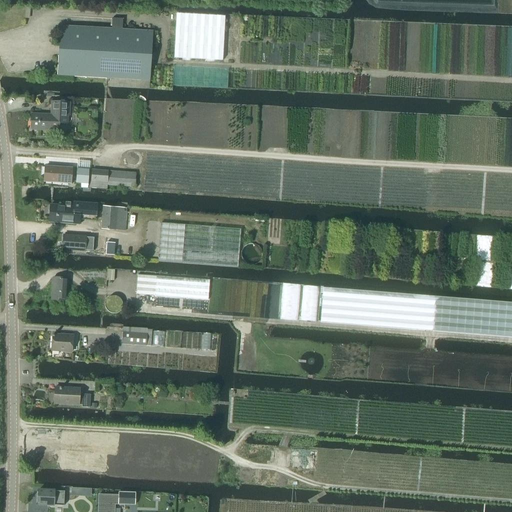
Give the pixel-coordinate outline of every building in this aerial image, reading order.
[(176,14),(174,58),(222,61),(225,17),(176,14)] [(60,26),(57,76),(57,77),(149,82),(152,32),(122,30),(122,20),(112,19),(111,30),(60,26)] [(30,131),(58,132),(59,124),(68,124),(68,117),(70,117),(70,103),(51,101),(50,116),(31,116),(30,131)] [(71,184),(72,169),(45,167),(44,182),(71,184)] [(77,169),(76,184),(88,185),(89,170),(77,169)] [(92,170),(90,188),(98,189),(99,185),(134,188),(136,174),(92,170)] [(50,206),(49,223),(79,225),(80,217),(96,218),(97,206),(74,204),(73,207),(50,206)] [(102,207),(100,229),(125,231),(127,209),(102,207)] [(240,229),(160,222),(157,259),(237,266),(240,229)] [(63,236),(62,250),(85,252),(85,251),(93,252),(94,238),(86,238),(86,237),(63,236)] [(106,243),(105,255),(114,256),(114,244),(106,243)] [(155,276),(137,275),(135,294),(207,300),(209,280),(155,276)] [(65,301),(67,278),(53,277),(51,300),(65,301)] [(323,289),(320,323),(432,332),(511,338),(511,303),(434,298),(323,289)] [(149,346),(151,330),(146,329),(123,328),(122,332),(121,344),(149,346)] [(52,335),(51,346),(51,350),(71,352),(72,336),(52,335)] [(54,404),(82,405),(82,407),(90,408),(90,395),(82,395),(82,400),(79,400),(80,389),(55,388),(54,404)] [(74,463),(105,466),(107,450),(76,447),(74,463)] [(38,491),(37,505),(64,507),(64,492),(54,492),(54,491),(38,491)] [(135,506),(135,493),(119,493),(118,496),(99,495),(97,511),(114,511),(115,505),(135,506)]
